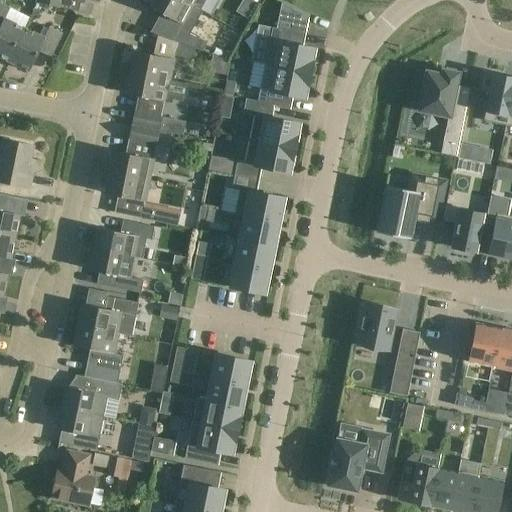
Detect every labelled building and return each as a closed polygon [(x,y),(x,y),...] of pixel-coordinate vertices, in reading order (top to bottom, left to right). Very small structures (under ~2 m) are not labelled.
[(84,0),(36,0),(35,4),(61,9),(62,0),(83,0),(85,0),(84,0)] [(177,0),(153,0),(149,8),(167,18),(181,26),(179,29),(173,41),(177,43),(195,49),(199,39),(190,34),(201,12),(177,0)] [(177,0),(201,12),(202,12),(211,16),(218,0),(177,0)] [(0,57),(8,62),(24,29),(4,19),(10,8),(0,3),(0,57)] [(264,64),(309,73),(314,49),(302,47),(305,34),(307,26),(308,18),(281,3),(280,11),(276,28),(272,28),(264,64)] [(24,29),(8,62),(29,72),(38,52),(50,58),(61,34),(47,27),(47,28),(43,27),(39,36),(24,29)] [(199,39),(195,49),(203,52),(206,42),(199,39)] [(177,43),(173,55),(182,58),(191,61),(194,50),(195,49),(177,43)] [(133,52),(129,73),(185,84),(186,83),(169,80),(173,60),(133,52)] [(245,99),(245,100),(257,102),(290,109),(292,96),(304,98),(309,73),(264,64),(257,101),(245,99)] [(449,117),(458,73),(442,70),(441,75),(426,72),(422,92),(418,92),(415,106),(418,107),(418,111),(449,117)] [(511,98),(511,78),(483,72),(479,91),(489,92),(485,110),(483,119),(483,120),(507,125),(511,98)] [(185,84),(129,73),(125,94),(164,102),(164,101),(171,103),(172,99),(182,101),(185,84)] [(226,81),(223,94),(233,96),(235,83),(226,81)] [(223,96),(221,106),(231,108),(233,98),(223,96)] [(294,148),(295,145),(297,146),(301,128),(298,128),(299,124),(271,118),(274,106),(289,110),(290,109),(245,100),(242,114),(254,117),(249,139),(294,148)] [(134,112),(131,125),(158,131),(158,130),(161,117),(134,112)] [(113,152),(109,173),(148,181),(153,160),(152,160),(155,145),(156,145),(156,144),(167,146),(171,147),(173,133),(169,132),(158,130),(158,131),(131,125),(128,139),(129,140),(126,155),(113,152)] [(234,175),(258,180),(261,167),(289,173),(290,168),(292,169),(295,152),(293,152),(294,148),(267,143),(249,139),(244,162),(237,161),(234,175)] [(33,146),(2,140),(0,147),(0,182),(29,188),(34,165),(29,164),(33,146)] [(460,144),(457,158),(458,158),(467,160),(469,160),(472,146),(460,144)] [(458,158),(455,171),(464,173),(467,160),(458,158)] [(144,202),(148,181),(109,173),(105,194),(144,202)] [(385,186),(382,203),(379,202),(377,215),(379,215),(376,232),(409,239),(413,219),(437,224),(445,181),(411,174),(407,190),(385,186)] [(234,213),(251,217),(279,223),(284,198),(281,198),(256,192),(258,180),(234,175),(231,189),(239,191),(234,213)] [(0,234),(14,237),(18,216),(6,214),(10,197),(0,194),(0,234)] [(490,196),(484,224),(493,226),(492,235),(488,255),(511,259),(511,216),(507,215),(510,200),(490,196)] [(208,208),(200,206),(198,219),(205,220),(208,208)] [(474,252),(482,214),(445,206),(442,220),(456,223),(451,247),(474,252)] [(176,226),(177,225),(179,214),(142,207),(139,218),(176,226)] [(243,216),(239,239),(274,246),(279,223),(251,217),(234,213),(234,214),(243,216)] [(98,229),(93,249),(132,257),(132,256),(142,258),(146,239),(150,240),(153,227),(128,222),(126,235),(98,229)] [(14,237),(0,234),(0,257),(10,259),(14,237)] [(239,239),(234,262),(269,270),(274,246),(239,239)] [(209,258),(210,258),(213,245),(199,243),(197,255),(209,258)] [(93,249),(89,270),(105,274),(102,286),(115,289),(134,293),(139,293),(141,281),(128,278),(132,257),(93,249)] [(174,255),(172,265),(186,268),(188,257),(174,255)] [(209,258),(197,255),(195,264),(207,266),(209,258)] [(269,270),(234,262),(229,287),(264,294),(269,270)] [(170,292),(167,303),(180,306),(183,295),(170,292)] [(78,326),(116,334),(130,337),(137,303),(113,298),(110,311),(82,305),(78,326)] [(162,305),(159,318),(177,321),(180,308),(162,305)] [(366,305),(358,344),(387,350),(395,311),(366,305)] [(476,324),(468,361),(489,366),(492,367),(500,329),(476,324)] [(87,361),(84,377),(121,385),(117,384),(122,357),(111,354),(116,334),(78,326),(73,347),(95,351),(92,362),(87,361)] [(389,393),(406,396),(413,365),(419,333),(410,331),(402,329),(395,361),(389,393)] [(500,329),(492,367),(493,366),(496,367),(511,370),(511,331),(504,330),(500,329)] [(174,370),(182,372),(187,349),(179,347),(174,370)] [(215,354),(210,378),(246,385),(250,362),(215,354)] [(182,372),(174,370),(172,382),(180,383),(182,372)] [(84,377),(75,376),(74,378),(77,378),(75,389),(65,387),(61,408),(103,417),(107,398),(118,400),(121,385),(84,377)] [(197,397),(196,398),(241,407),(246,385),(210,378),(206,399),(197,397)] [(456,394),(453,405),(471,409),(473,401),(474,397),(456,394)] [(196,398),(192,420),(237,429),(241,407),(196,398)] [(485,403),(473,401),(471,409),(483,411),(485,403)] [(160,403),(158,413),(169,415),(170,405),(160,403)] [(406,403),(402,426),(417,430),(422,407),(407,404),(406,403)] [(497,405),(485,403),(483,411),(495,414),(497,405)] [(96,451),(103,417),(61,408),(56,430),(70,433),(68,445),(96,451)] [(142,411),(139,423),(153,425),(156,410),(147,408),(142,411)] [(437,410),(435,417),(447,420),(449,412),(437,410)] [(449,412),(447,420),(459,422),(461,415),(452,413),(449,412)] [(477,417),(475,426),(487,428),(489,420),(477,417)] [(237,429),(192,420),(192,422),(184,458),(218,465),(220,452),(232,454),(237,429)] [(489,420),(487,428),(499,430),(501,422),(489,420)] [(138,424),(135,441),(152,445),(153,437),(156,428),(138,424)] [(361,468),(380,472),(388,435),(362,430),(359,443),(336,439),(333,453),(331,453),(328,471),(330,471),(327,485),(356,491),(361,468)] [(152,445),(151,451),(173,456),(176,442),(153,437),(152,445)] [(87,455),(66,451),(62,472),(56,471),(50,497),(88,505),(89,502),(100,504),(103,491),(91,489),(93,479),(83,477),(87,455)] [(110,456),(94,453),(91,465),(108,469),(106,475),(119,478),(119,477),(121,477),(118,494),(121,494),(128,461),(123,459),(123,458),(110,456)] [(457,473),(449,510),(450,510),(459,511),(469,511),(477,477),(480,464),(460,460),(457,473)] [(437,469),(415,464),(412,478),(411,483),(410,483),(402,481),(398,499),(429,506),(437,469)] [(183,465),(179,482),(189,484),(184,507),(210,511),(219,511),(224,490),(204,486),(207,470),(183,465)] [(457,473),(456,473),(456,472),(438,469),(437,469),(429,506),(431,506),(449,510),(457,473)] [(469,511),(495,511),(502,482),(478,477),(477,477),(469,511)]
